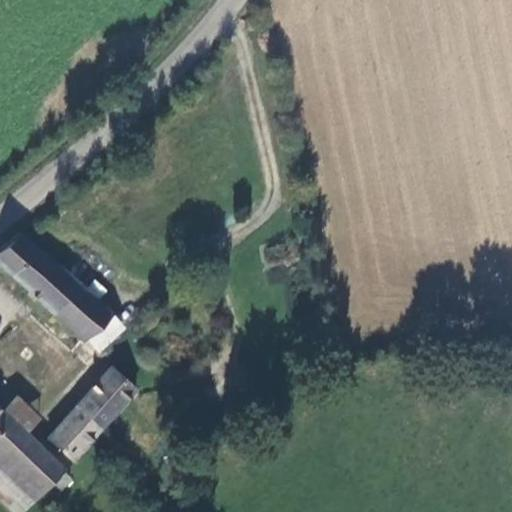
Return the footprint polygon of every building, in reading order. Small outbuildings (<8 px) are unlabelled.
[(104,316),(106,314),(20,231),(2,243),(0,245),(0,260),(82,339),(84,337),(104,316)] [(116,327),(104,316),(84,337),(96,348),(116,327)] [(47,436),(71,458),(134,391),(111,370),(53,430),(47,436)] [(15,395),(1,411),(38,446),(47,436),(53,430),(15,395)] [(0,465),(33,498),(61,469),(38,446),(1,411),(0,409),(0,465)] [(47,436),(38,446),(61,469),(71,458),(47,436)] [(0,496),(15,511),(20,511),(33,498),(0,465),(0,496)]
